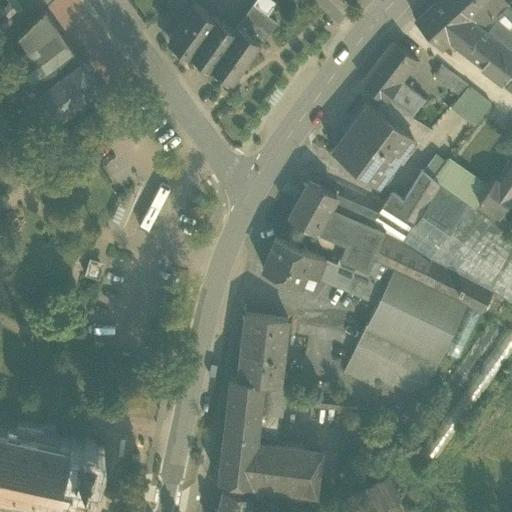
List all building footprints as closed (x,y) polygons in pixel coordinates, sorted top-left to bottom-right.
[(213,14),(194,0),(167,39),(232,84),(263,41),(257,36),(237,22),(234,27),(214,13),(213,14)] [(273,4),(267,0),(253,0),(252,1),(267,12),(273,4)] [(457,0),(435,0),(416,18),(439,43),(447,35),(470,15),(470,14),(457,0)] [(508,1),(506,0),(457,0),(470,14),(470,15),(480,23),(492,13),(493,14),(495,13),(508,1)] [(267,12),(252,1),(237,22),(257,36),(264,26),(271,17),(272,15),(267,12)] [(511,19),(511,6),(508,1),(495,13),(497,14),(508,23),(511,19)] [(80,59),(44,7),(18,31),(27,44),(13,54),(37,89),(80,59)] [(497,14),(486,27),(500,38),(511,47),(511,25),(508,23),(497,14)] [(480,23),(470,15),(447,35),(482,62),(500,38),(486,27),(480,23)] [(276,21),(271,17),(264,26),(269,30),(276,21)] [(417,57),(393,38),(360,78),(383,96),(385,97),(401,76),(417,57)] [(511,47),(500,38),(482,62),(511,85),(511,47)] [(37,89),(31,93),(49,118),(84,94),(100,82),(99,82),(82,57),(37,89)] [(458,75),(441,61),(433,71),(450,85),(458,75)] [(468,82),(458,75),(450,85),(459,92),(468,82)] [(401,76),(385,97),(411,113),(425,95),(401,76)] [(100,82),(84,94),(91,103),(110,90),(103,80),(99,82),(100,82)] [(490,101),(468,82),(459,92),(451,102),(474,120),(490,101)] [(411,113),(385,97),(383,96),(376,105),(413,132),(419,138),(421,139),(431,125),(411,113)] [(376,105),(368,98),(330,148),(383,188),(419,138),(413,132),(376,105)] [(511,152),(495,175),(493,174),(487,183),(479,196),(496,208),(500,211),(511,192),(511,152)] [(471,172),(448,155),(433,174),(438,178),(458,191),(471,172)] [(422,166),(403,197),(391,189),(385,198),(414,216),(438,178),(433,174),(422,166)] [(487,183),(471,172),(458,191),(474,203),(479,196),(487,183)] [(384,227),(330,202),(335,192),(309,177),(288,213),(316,227),(345,239),(339,253),(339,254),(367,266),(372,254),(384,227)] [(458,191),(438,178),(414,216),(401,236),(430,256),(431,255),(442,261),(491,286),(511,298),(511,229),(505,225),(501,223),(491,215),(474,203),(458,191)] [(496,208),(479,196),(474,203),(491,215),(496,208)] [(500,211),(496,208),(491,215),(501,223),(510,218),(500,211)] [(430,256),(401,236),(384,227),(372,254),(393,265),(419,278),(430,256)] [(325,256),(276,235),(263,265),(300,281),(305,269),(317,274),(325,256)] [(90,253),(85,271),(99,276),(104,258),(90,253)] [(372,254),(367,266),(339,254),(336,261),(329,279),(375,299),(393,265),(372,254)] [(442,261),(431,255),(430,256),(419,278),(431,283),(442,261)] [(336,261),(325,256),(317,274),(329,279),(336,261)] [(491,286),(442,261),(431,283),(466,300),(481,308),(491,286)] [(419,278),(393,265),(375,299),(371,307),(342,367),(373,381),(376,374),(392,381),(393,379),(403,359),(430,373),(466,300),(431,283),(419,278)] [(287,316),(245,311),(244,312),(245,312),(237,376),(263,379),(279,381),(287,317),(287,316)] [(511,349),(511,330),(491,316),(405,439),(435,460),(511,349)] [(430,373),(403,359),(393,379),(421,392),(430,373)] [(237,376),(229,375),(217,477),(251,481),(256,439),(257,431),(261,398),(263,379),(237,376)] [(279,381),(263,379),(261,398),(280,400),(389,413),(391,400),(282,387),(283,382),(279,381)] [(280,400),(261,398),(257,431),(277,433),(280,400)] [(36,432),(32,426),(23,424),(16,428),(15,428),(14,432),(0,428),(0,489),(1,490),(0,493),(0,494),(2,495),(3,490),(20,494),(19,499),(22,500),(23,495),(40,499),(39,504),(41,504),(42,500),(62,504),(66,510),(73,511),(79,507),(82,494),(85,495),(85,494),(90,495),(90,492),(86,491),(91,468),(96,469),(96,467),(92,466),(92,465),(91,464),(95,447),(75,443),(74,446),(56,442),(57,437),(54,437),(53,441),(36,437),(37,433),(36,432)] [(321,447),(256,439),(251,481),(315,489),(321,447)] [(354,492),(364,511),(375,511),(400,499),(387,475),(354,492)] [(247,511),(249,507),(246,506),(249,494),(222,487),(216,511),(247,511)] [(309,511),(310,500),(284,500),(284,511),(309,511)]
